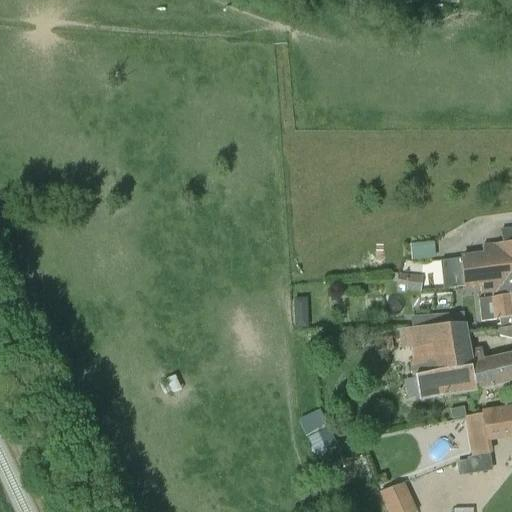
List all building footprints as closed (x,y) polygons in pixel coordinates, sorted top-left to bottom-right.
[(484,257),(461,259),(464,285),(481,283),(483,293),(492,292),(493,298),(477,300),(480,322),(495,320),(495,321),(497,329),(511,327),(511,230),(501,232),(502,245),(483,247),(484,257)] [(414,254),(437,252),(436,239),(413,240),(414,254)] [(419,292),(421,277),(397,275),(396,285),(406,286),(405,291),(419,292)] [(306,318),(293,319),(294,330),(307,329),(306,318)] [(476,390),(511,380),(511,358),(484,364),(480,351),(468,352),(464,322),(423,327),(409,329),(414,363),(412,363),(414,378),(415,378),(419,400),(476,391),(476,390)] [(511,341),(511,328),(500,330),(500,336),(511,341)] [(511,408),(466,415),(473,457),(490,454),(487,437),(509,434),(511,433),(511,408)] [(298,423),(307,441),(308,440),(328,430),(319,412),(298,423)] [(336,446),(328,430),(308,440),(316,456),(336,446)] [(388,511),(415,511),(404,483),(379,493),(388,511)]
